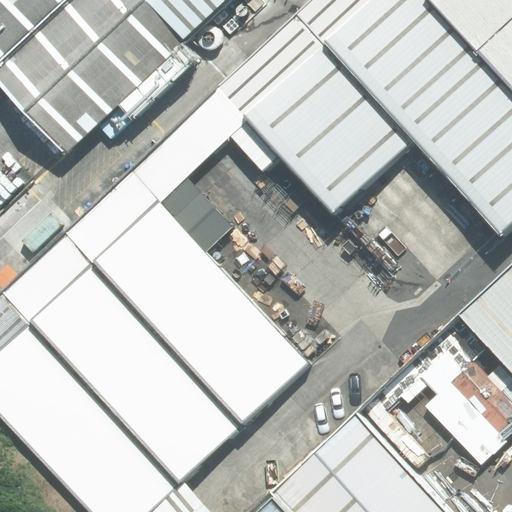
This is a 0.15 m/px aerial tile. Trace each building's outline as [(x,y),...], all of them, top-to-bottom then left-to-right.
[(0,0),(0,66),(71,0),(0,0)] [(71,0),(0,66),(0,88),(66,158),(124,104),(138,119),(187,72),(173,57),(234,0),(71,0)] [(511,0),(295,0),(202,86),(320,214),(406,134),(505,242),(511,235),(511,0)] [(128,511),(288,368),(137,202),(0,326),(0,424),(80,511),(128,511)] [(511,250),(449,308),(511,376),(511,250)] [(432,511),(353,425),(267,504),(274,511),(432,511)]
